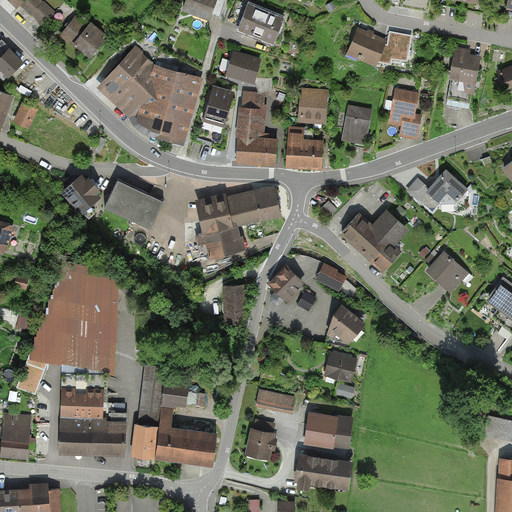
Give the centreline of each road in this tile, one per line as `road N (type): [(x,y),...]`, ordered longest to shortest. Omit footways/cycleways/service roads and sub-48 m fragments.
road 1 (unclassified): [(195,497),(219,469),(264,284),(297,212)]
road 2 (residential): [(511,371),(399,311),(297,212)]
road 3 (tertiary): [(0,13),(129,138),(168,163)]
road 4 (tertiary): [(303,176),(363,172),(511,119)]
road 5 (tertiary): [(0,467),(150,481),(195,497)]
road 6 (residential): [(168,163),(151,172),(92,170),(0,138)]
road 7 (residential): [(511,42),(383,18),(367,0)]
road 8 (tertiary): [(168,163),(303,176)]
